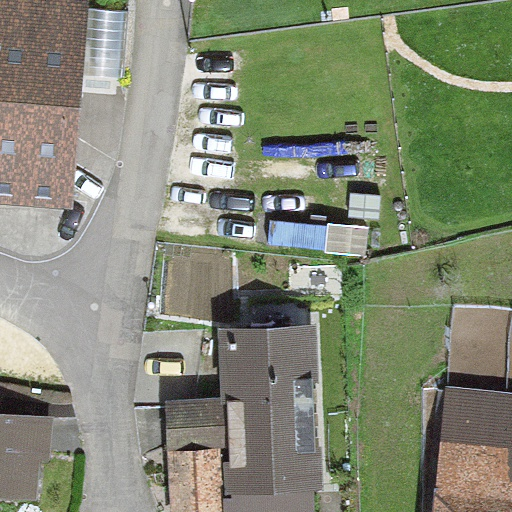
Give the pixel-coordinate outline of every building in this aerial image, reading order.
[(0,193),(62,198),(76,10),(0,4),(0,193)] [(309,511),(310,488),(304,336),(222,339),(225,405),(167,407),(169,449),(227,447),(229,501),(221,501),(221,511),(309,511)] [(511,511),(511,400),(443,394),(432,511),(511,511)] [(0,493),(27,496),(34,421),(0,418),(0,493)] [(213,511),(210,453),(169,455),(172,511),(213,511)]
